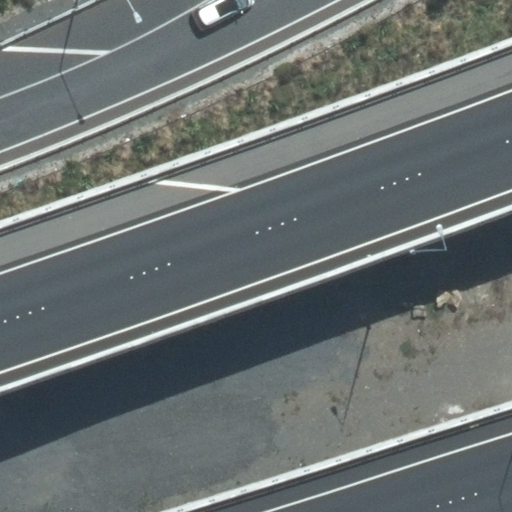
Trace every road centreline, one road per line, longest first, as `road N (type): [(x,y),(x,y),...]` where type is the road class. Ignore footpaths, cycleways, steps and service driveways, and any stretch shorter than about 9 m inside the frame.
road 1 (motorway): [(0,303),(511,122)]
road 2 (motorway): [(0,121),(163,55),(266,0)]
